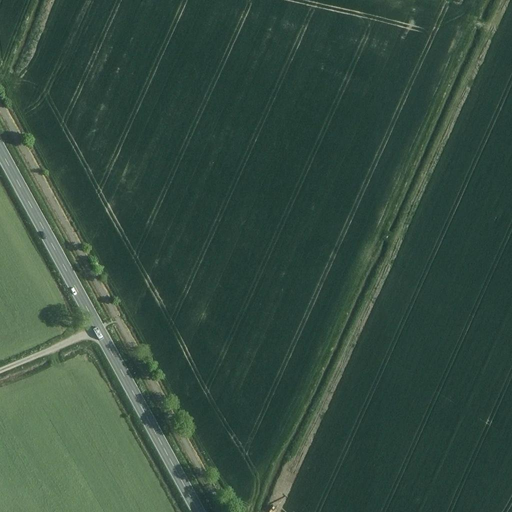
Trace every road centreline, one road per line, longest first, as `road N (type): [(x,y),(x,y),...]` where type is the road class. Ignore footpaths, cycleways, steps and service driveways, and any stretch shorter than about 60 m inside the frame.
road 1 (secondary): [(0,149),(99,331)]
road 2 (secondary): [(99,331),(199,511)]
